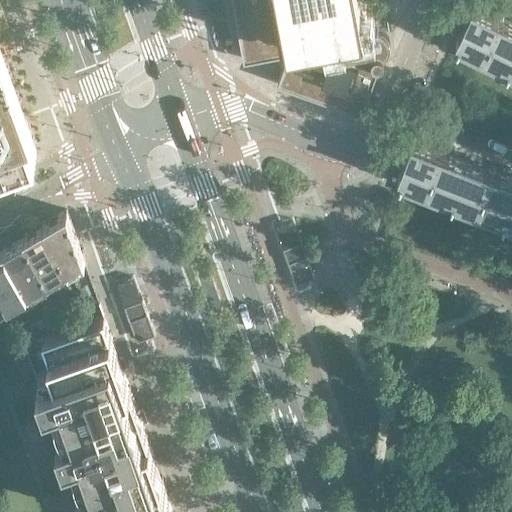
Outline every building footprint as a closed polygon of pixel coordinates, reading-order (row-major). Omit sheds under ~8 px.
[(363,28),(358,0),(231,0),(242,60),(287,51),(277,81),(361,111),(376,66),(376,65),(376,64),(378,64),(380,64),(381,63),(382,62),(383,61),(383,60),(383,59),(383,58),(383,57),(383,56),(382,55),(383,54),(384,55),(386,53),(386,52),(387,50),(388,48),(388,47),(389,46),(389,44),(389,42),(388,40),(388,38),(387,37),(386,35),(384,33),(383,32),(381,31),(380,30),(378,30),(376,29),(374,29),(364,31),(363,28)] [(507,64),(511,54),(511,21),(473,2),(456,37),(457,38),(456,39),(459,40),(459,39),(507,62),(506,64),(507,64)] [(0,158),(6,156),(35,146),(36,146),(33,137),(34,136),(35,135),(35,134),(34,132),(29,117),(28,116),(27,115),(26,115),(25,115),(2,51),(13,48),(18,46),(19,45),(20,44),(21,43),(21,41),(21,40),(20,39),(19,38),(17,37),(16,37),(15,37),(0,42),(0,158)] [(452,196),(466,158),(412,137),(398,174),(399,174),(399,176),(401,177),(402,175),(451,194),(450,196),(452,196)] [(503,216),(511,192),(511,176),(466,158),(452,196),(453,197),(453,195),(502,214),(502,216),(503,216)] [(511,192),(503,216),(504,217),(505,215),(511,217),(511,192)] [(83,254),(66,208),(43,222),(67,263),(83,254)] [(67,263),(43,222),(23,233),(23,234),(47,275),(67,263)] [(301,240),(297,229),(290,231),(279,235),(283,247),(295,243),(301,240)] [(47,275),(23,234),(3,245),(27,286),(47,275)] [(308,260),(301,240),(295,243),(283,247),(288,260),(296,282),(307,278),(314,275),(308,260)] [(27,286),(3,245),(0,246),(0,285),(7,298),(27,286)] [(142,298),(138,286),(125,291),(120,293),(124,304),(129,302),(142,298)] [(155,333),(147,310),(142,298),(129,302),(124,304),(137,339),(142,338),(155,333)] [(31,359),(110,331),(104,313),(25,341),(31,359)] [(38,377),(117,349),(110,331),(31,359),(38,377)] [(44,395),(117,369),(123,367),(117,349),(38,377),(44,395)] [(51,414),(130,385),(123,367),(117,369),(44,395),(51,414)] [(58,434),(131,407),(137,405),(130,385),(51,414),(58,434)] [(149,440),(143,421),(137,405),(131,407),(58,434),(71,469),(149,440)] [(78,488),(150,462),(156,460),(149,440),(71,469),(78,488)] [(84,504),(162,476),(156,460),(150,462),(78,488),(84,504)] [(86,511),(126,511),(167,497),(170,497),(162,476),(84,504),(86,511)] [(175,511),(170,497),(167,497),(126,511),(175,511)]
